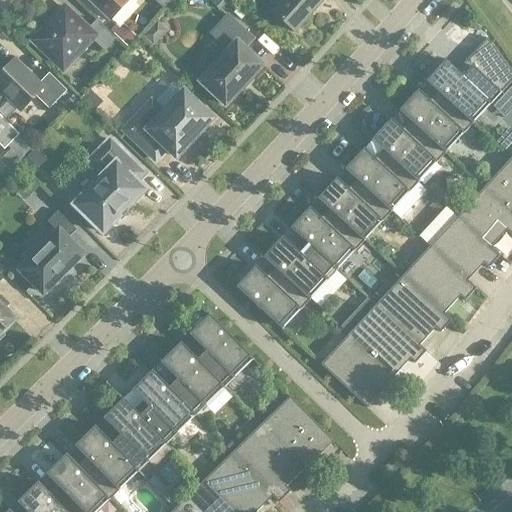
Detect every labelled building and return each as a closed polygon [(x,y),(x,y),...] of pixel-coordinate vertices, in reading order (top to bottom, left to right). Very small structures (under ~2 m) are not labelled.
[(88,0),(110,20),(128,0),(88,0)] [(221,12),(230,2),(227,0),(210,0),(209,1),(221,12)] [(285,0),(273,13),(293,31),(320,0),(285,0)] [(55,24),(36,44),(63,70),(65,68),(69,68),(72,67),(77,61),(78,58),(78,54),(92,39),(105,52),(117,39),(96,20),(88,29),(65,7),(52,20),(55,24)] [(262,65),(244,49),(253,39),(228,15),(210,34),(223,45),(208,62),(214,67),(200,82),(225,105),(262,65)] [(138,38),(123,24),(113,35),(128,48),(138,38)] [(511,73),(487,38),(464,62),(471,68),(463,77),(445,60),(426,81),(473,123),(467,116),(483,98),(490,105),(511,80),(511,73)] [(0,74),(0,90),(20,111),(35,96),(49,109),(67,91),(49,73),(39,84),(14,60),(0,74)] [(473,123),(426,81),(444,98),(436,106),(418,90),(399,110),(446,153),(473,123)] [(100,100),(91,91),(82,100),(91,109),(100,100)] [(163,149),(174,159),(211,120),(182,92),(161,114),(151,104),(124,132),(153,159),(163,149)] [(77,100),(73,96),(67,102),(71,107),(77,100)] [(446,153),(399,110),(399,111),(416,127),(408,136),(391,119),(372,139),(418,182),(446,153)] [(0,145),(4,150),(19,135),(0,116),(0,145)] [(511,133),(500,146),(510,156),(511,153),(511,133)] [(74,205),(103,233),(144,190),(136,181),(144,173),(110,139),(89,161),(103,175),(74,205)] [(418,182),(372,139),(372,140),(389,156),(381,165),(364,149),(345,169),(391,211),(418,182)] [(21,142),(10,154),(18,161),(29,150),(21,142)] [(32,151),(21,163),(32,173),(43,162),(32,151)] [(511,159),(484,188),(511,214),(511,159)] [(391,211),(345,169),(344,169),(362,186),(354,194),(337,178),(318,198),(364,241),(391,211)] [(511,233),(511,214),(484,188),(457,217),(499,257),(500,256),(491,248),(506,231),(511,235),(511,233)] [(364,241),(318,198),(317,199),(335,215),(327,224),(309,207),(291,228),(337,270),(364,241)] [(47,222),(55,229),(57,232),(20,270),(43,293),(57,279),(58,278),(67,269),(68,269),(67,268),(81,254),(67,239),(76,230),(57,211),(47,222)] [(499,257),(457,217),(430,247),(476,289),(468,281),(484,264),(488,268),(499,257)] [(337,270),(291,228),(290,228),(308,244),(300,253),(282,237),(264,257),(310,300),(337,270)] [(391,249),(382,240),(375,248),(384,256),(391,249)] [(476,289),(430,247),(402,276),(451,321),(452,320),(444,314),(460,297),(465,301),(476,289)] [(310,300),(264,257),(263,258),(281,274),(273,282),(255,266),(236,287),(282,330),(310,300)] [(451,321),(402,276),(375,306),(426,352),(426,351),(420,345),(436,328),(440,333),(451,321)] [(0,334),(14,321),(16,320),(14,318),(14,319),(0,304),(0,334)] [(426,352),(375,306),(348,335),(399,382),(400,381),(394,376),(410,359),(415,364),(426,352)] [(253,359),(209,314),(189,334),(206,351),(197,360),(181,342),(180,343),(224,388),(253,359)] [(399,382),(348,335),(320,365),(367,408),(384,389),(388,394),(399,382)] [(224,388),(180,343),(160,362),(177,379),(169,388),(152,370),(151,371),(195,416),(224,388)] [(195,416),(151,371),(132,390),(148,407),(140,415),(123,398),(123,399),(167,444),(195,416)] [(334,442),(290,397),(260,425),(309,475),(320,464),(316,459),(334,442)] [(167,444),(123,399),(103,418),(120,435),(112,443),(95,426),(94,427),(138,472),(167,444)] [(309,475),(260,425),(232,453),(279,502),(291,491),(286,487),(303,470),(308,476),(309,475)] [(138,472),(94,427),(74,446),(91,463),(83,471),(66,454),(65,455),(109,500),(138,472)] [(279,502),(232,453),(203,481),(233,511),(256,511),(273,497),(279,503),(279,502)] [(96,511),(109,500),(65,455),(46,474),(63,491),(54,499),(37,482),(37,483),(65,511),(96,511)] [(146,480),(174,509),(180,503),(152,474),(146,480)] [(233,511),(203,481),(174,509),(177,511),(233,511)] [(65,511),(37,483),(17,502),(27,511),(10,511),(9,510),(8,511),(9,511),(65,511)]
